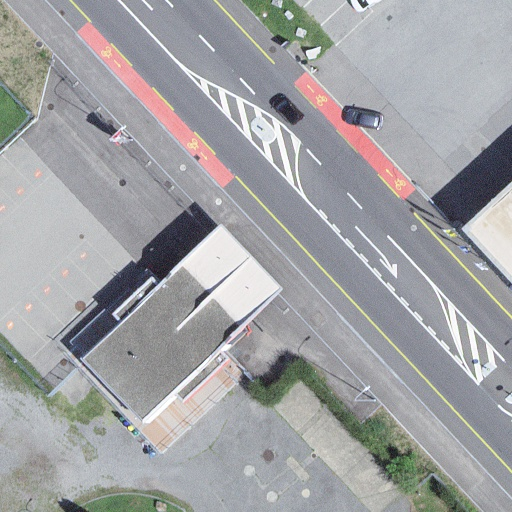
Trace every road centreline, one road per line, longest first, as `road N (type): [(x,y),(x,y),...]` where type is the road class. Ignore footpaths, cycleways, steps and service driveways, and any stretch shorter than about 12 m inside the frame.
road 1 (primary): [(87,0),(511,449)]
road 2 (primary): [(511,348),(181,0)]
